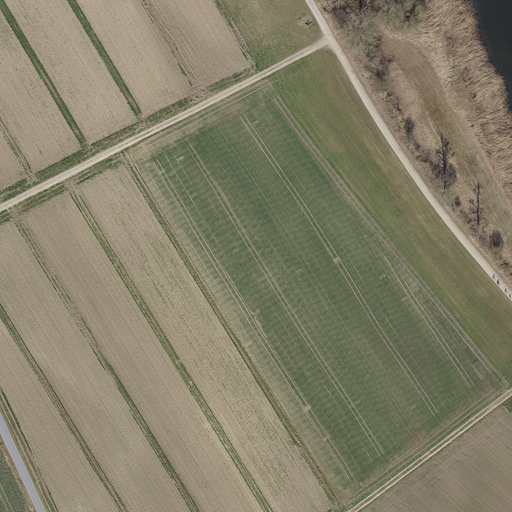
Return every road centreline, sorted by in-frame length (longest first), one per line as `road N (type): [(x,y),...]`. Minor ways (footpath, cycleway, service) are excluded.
road 1 (track): [(0,209),(331,38)]
road 2 (track): [(511,295),(384,129),(309,0)]
road 3 (track): [(356,511),(511,392)]
